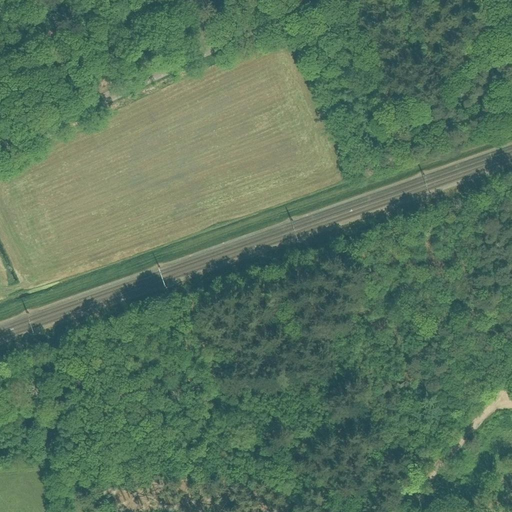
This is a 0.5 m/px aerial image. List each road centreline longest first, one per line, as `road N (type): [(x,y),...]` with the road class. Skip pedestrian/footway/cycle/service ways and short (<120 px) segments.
road 1 (tertiary): [(0,148),(316,0)]
road 2 (track): [(404,511),(511,379)]
